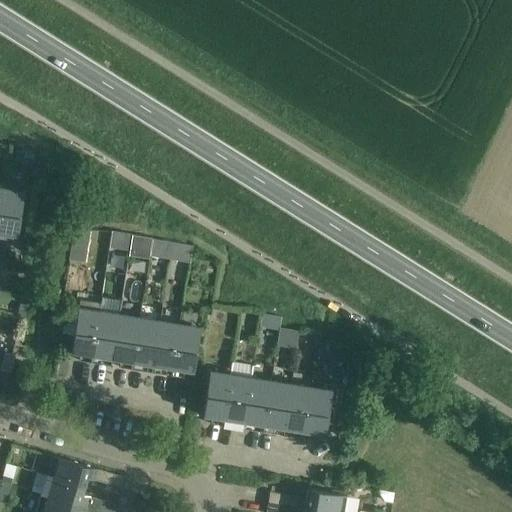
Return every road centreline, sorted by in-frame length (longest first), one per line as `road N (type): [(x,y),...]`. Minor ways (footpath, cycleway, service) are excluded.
road 1 (primary): [(511,338),(0,19)]
road 2 (residential): [(171,464),(179,408),(69,383)]
road 3 (track): [(332,470),(344,464),(350,385),(369,326)]
road 4 (unclassified): [(144,458),(0,414)]
road 5 (residential): [(198,480),(216,454),(332,470)]
